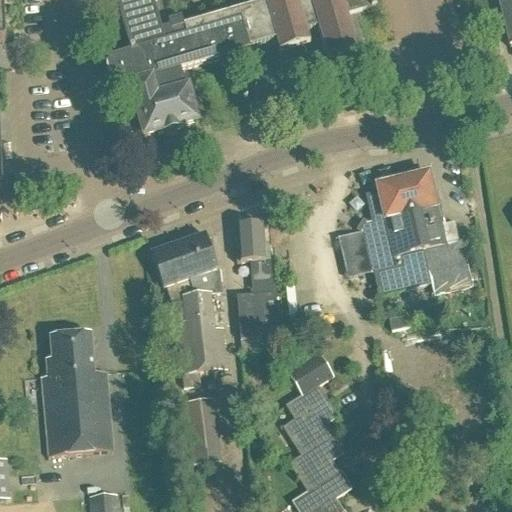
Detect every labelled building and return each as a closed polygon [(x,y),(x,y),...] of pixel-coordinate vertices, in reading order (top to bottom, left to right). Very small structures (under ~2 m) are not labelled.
[(114,0),(131,58),(106,65),(114,94),(128,90),(143,143),(197,128),(187,92),(185,93),(179,75),(250,55),(249,53),(275,46),(279,58),(310,49),(306,37),(318,33),(327,65),(357,56),(346,18),(366,12),(363,0),(114,0)] [(511,0),(496,0),(509,52),(511,51),(511,0)] [(371,276),(376,280),(374,283),(379,302),(414,294),(413,293),(430,289),(422,255),(444,250),(439,229),(443,228),(435,195),(431,196),(427,180),(425,180),(424,176),(378,187),(379,191),(377,192),(378,197),(366,200),(372,227),(365,228),(361,235),(371,276)] [(238,230),(237,230),(237,241),(234,241),(236,268),(250,267),(252,300),(236,301),(240,345),(279,342),(276,298),(273,298),(268,247),(263,248),(262,229),(260,229),(260,226),(238,228),(238,230)] [(205,239),(151,258),(163,294),(166,293),(171,309),(174,311),(183,393),(200,391),(199,378),(226,375),(222,333),(214,334),(210,299),(222,298),(219,274),(217,274),(205,239)] [(90,339),(49,342),(51,365),(46,365),(47,382),(41,382),(48,462),(112,457),(105,377),(94,378),(90,339)] [(332,383),(318,360),(287,380),(301,401),(285,411),(294,425),(327,405),(318,392),(332,383)] [(393,407),(404,428),(425,417),(413,396),(393,407)] [(212,404),(178,409),(187,472),(221,468),(212,404)] [(337,422),(327,405),(294,425),(282,433),(300,461),(301,462),(333,441),(325,430),(337,422)] [(344,458),(333,441),(301,462),(300,461),(288,469),(306,497),(307,498),(341,477),(333,465),(344,458)] [(0,504),(10,504),(6,465),(0,465),(0,504)] [(351,494),(341,477),(307,498),(306,497),(291,507),(294,511),(341,511),(336,503),(351,494)] [(118,511),(117,499),(89,502),(89,511),(118,511)]
